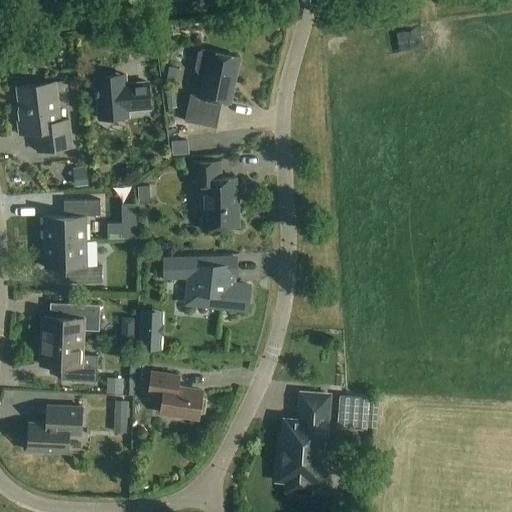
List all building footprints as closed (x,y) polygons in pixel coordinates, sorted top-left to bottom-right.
[(401,55),(424,53),(423,40),(400,41),(401,55)] [(229,105),(239,59),(201,51),(199,52),(196,69),(199,74),(204,75),(200,98),(190,96),(185,123),(216,129),(219,117),(213,116),(215,102),(229,105)] [(125,86),(124,76),(95,79),(96,92),(94,92),(95,96),(97,96),(99,120),(128,118),(127,112),(150,110),(148,84),(125,86)] [(60,122),(55,84),(17,88),(21,122),(18,123),(20,136),(35,134),(37,153),(72,149),(68,121),(60,122)] [(178,108),(176,91),(166,92),(169,109),(178,108)] [(189,141),(173,143),(174,157),(190,155),(189,141)] [(221,179),(221,163),(191,163),(192,187),(202,187),(203,229),(239,227),(239,206),(237,206),(236,179),(221,179)] [(76,189),(91,187),(89,168),(74,170),(76,189)] [(139,202),(157,201),(155,185),(138,186),(139,202)] [(44,244),(86,243),(86,217),(100,217),(100,201),(64,202),(64,218),(43,218),(44,244)] [(86,243),(44,244),(45,270),(65,269),(66,284),(102,283),(102,268),(87,268),(86,243)] [(231,286),(232,276),(234,276),(234,260),(165,261),(165,278),(191,277),(190,285),(188,285),(186,304),(245,311),(248,288),(231,286)] [(42,343),(82,344),(82,332),(98,332),(99,307),(51,305),(50,319),(43,318),(42,343)] [(163,350),(164,311),(141,311),(140,350),(163,350)] [(81,356),(82,344),(42,343),(41,367),(61,368),(61,382),(95,383),(97,356),(81,356)] [(196,420),(197,415),(202,414),(205,400),(200,398),(201,393),(176,390),(178,377),(150,373),(146,395),(161,398),(158,414),(196,420)] [(124,394),(124,378),(108,378),(108,394),(124,394)] [(326,438),(329,402),(330,393),(302,391),(301,400),(299,423),(288,423),(285,454),(280,453),(278,482),(288,483),(288,489),(291,493),(307,494),(311,490),(311,484),(325,485),(327,454),(320,453),(321,438),(326,438)] [(3,422),(20,421),(19,395),(2,396),(3,422)] [(340,397),(337,428),(365,430),(368,399),(340,397)] [(128,401),(116,401),(115,412),(127,413),(128,401)] [(48,425),(30,424),(28,453),(68,454),(69,436),(81,437),(82,409),(49,407),(48,425)] [(140,439),(142,439),(144,439),(145,438),(146,436),(146,435),(146,433),(145,432),(144,431),(142,430),(140,430),(139,431),(138,432),(137,433),(137,435),(137,436),(138,438),(139,439),(140,439)]
